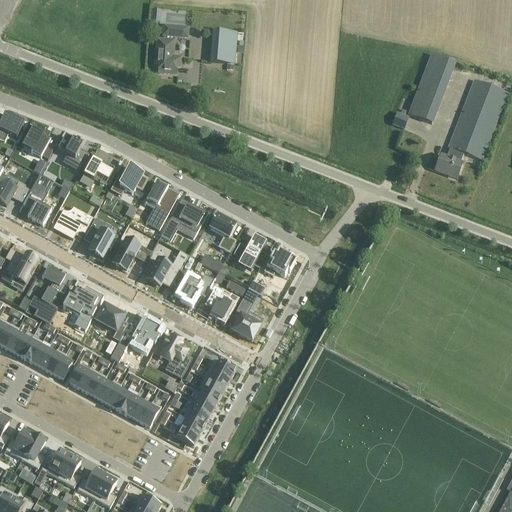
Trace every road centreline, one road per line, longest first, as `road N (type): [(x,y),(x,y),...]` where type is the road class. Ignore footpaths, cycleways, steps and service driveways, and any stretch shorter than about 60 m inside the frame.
road 1 (unclassified): [(371,186),(0,44)]
road 2 (residential): [(0,99),(109,139),(317,255)]
road 3 (residential): [(0,222),(259,363)]
road 4 (residential): [(183,504),(0,402)]
road 5 (residential): [(183,504),(259,363)]
road 6 (unclassified): [(511,241),(371,186)]
road 7 (residential): [(259,363),(317,255)]
